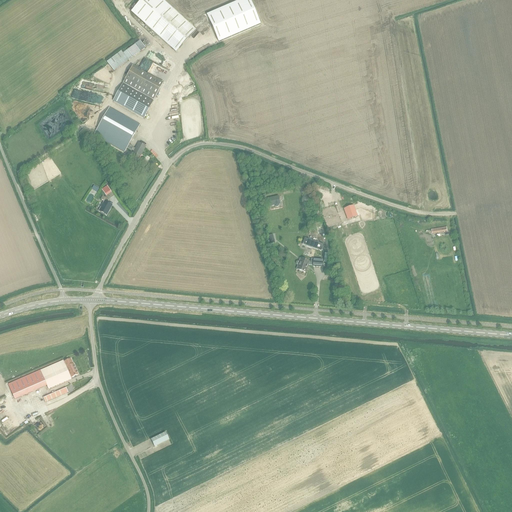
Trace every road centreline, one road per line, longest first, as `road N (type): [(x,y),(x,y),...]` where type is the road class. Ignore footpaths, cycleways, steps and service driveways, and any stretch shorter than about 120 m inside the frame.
road 1 (unclassified): [(95,300),(160,177),(197,145),(245,148),(404,209),(511,207)]
road 2 (secondary): [(511,336),(95,300)]
road 3 (unclassified): [(148,511),(97,377),(95,300)]
road 4 (unclassified): [(64,301),(0,145)]
